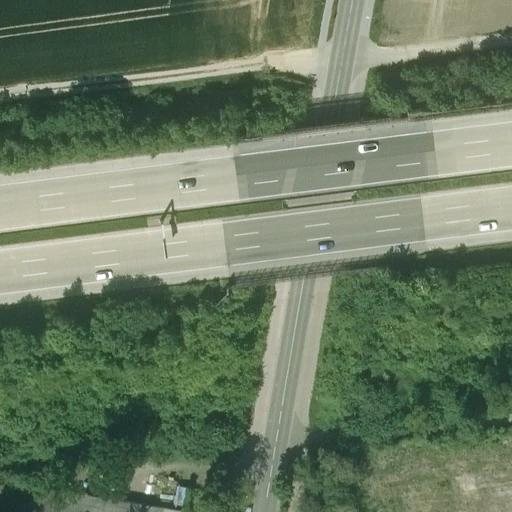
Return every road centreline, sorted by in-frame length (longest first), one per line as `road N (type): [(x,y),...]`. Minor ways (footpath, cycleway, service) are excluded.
road 1 (tertiary): [(265,511),(353,0)]
road 2 (motorway): [(0,270),(511,204)]
road 3 (motorway): [(511,140),(0,203)]
road 4 (track): [(511,44),(0,105)]
road 5 (track): [(511,420),(276,447)]
